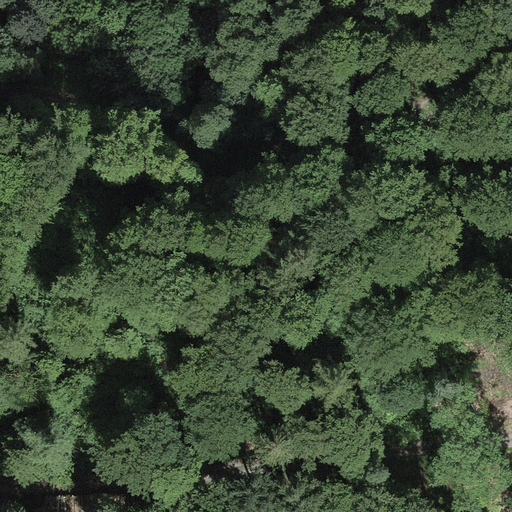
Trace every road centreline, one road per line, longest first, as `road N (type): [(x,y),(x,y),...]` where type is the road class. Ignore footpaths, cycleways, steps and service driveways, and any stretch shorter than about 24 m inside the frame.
road 1 (track): [(0,92),(49,90),(85,106),(141,159),(247,184),(311,166),(511,69)]
road 2 (track): [(0,477),(33,484),(511,434)]
